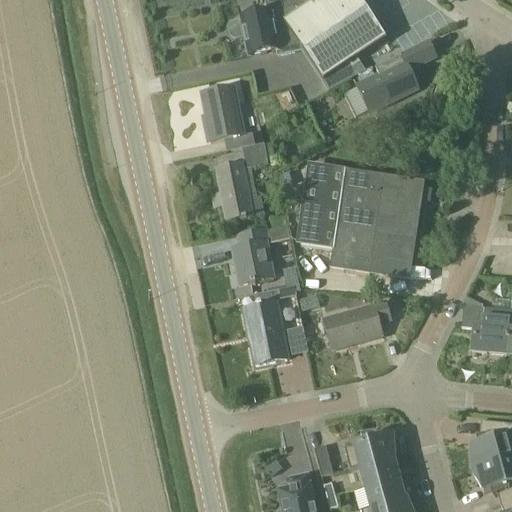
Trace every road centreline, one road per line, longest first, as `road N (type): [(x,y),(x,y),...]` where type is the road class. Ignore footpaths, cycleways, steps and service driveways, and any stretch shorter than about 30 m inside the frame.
road 1 (secondary): [(197,432),(104,0)]
road 2 (residential): [(409,392),(415,363),(479,245),(495,178),(495,25)]
road 3 (residential): [(197,432),(409,392)]
road 4 (residential): [(409,392),(442,511)]
